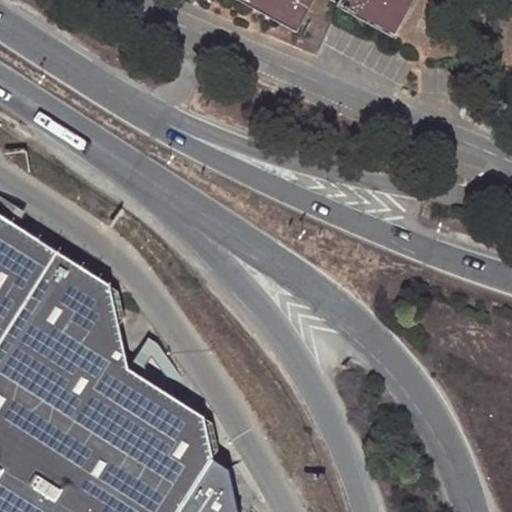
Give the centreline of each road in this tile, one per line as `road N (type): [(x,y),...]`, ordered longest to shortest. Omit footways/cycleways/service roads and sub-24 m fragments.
road 1 (secondary): [(16,96),(353,315),(429,401),(472,511)]
road 2 (trunk): [(16,96),(145,204),(259,317),(320,396),(366,511)]
road 3 (residential): [(511,167),(244,63),(125,0)]
road 4 (secondary): [(511,278),(248,175),(128,106)]
road 5 (residential): [(511,200),(388,188),(128,106)]
road 6 (secondary): [(128,106),(0,25)]
